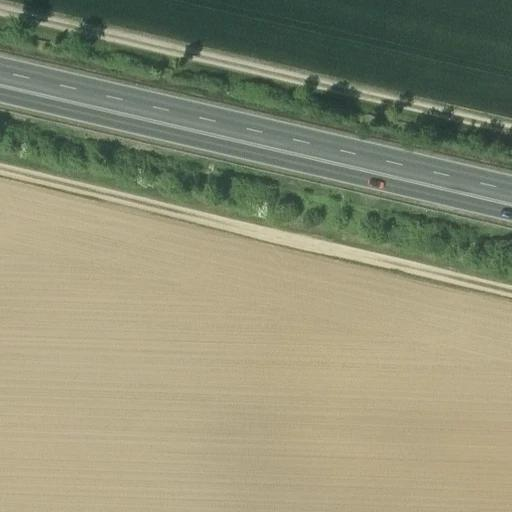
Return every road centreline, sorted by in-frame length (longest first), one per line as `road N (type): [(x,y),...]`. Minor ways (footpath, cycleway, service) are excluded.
road 1 (track): [(511,298),(0,174)]
road 2 (track): [(0,16),(511,136)]
road 3 (trunk): [(511,198),(0,79)]
